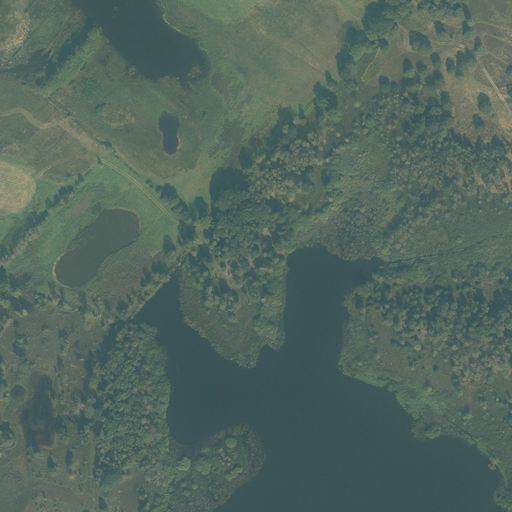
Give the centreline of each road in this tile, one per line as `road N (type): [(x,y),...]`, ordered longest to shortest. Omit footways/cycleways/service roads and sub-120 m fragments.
road 1 (track): [(390,19),(120,324)]
road 2 (track): [(390,19),(415,36),(467,49),(511,116)]
